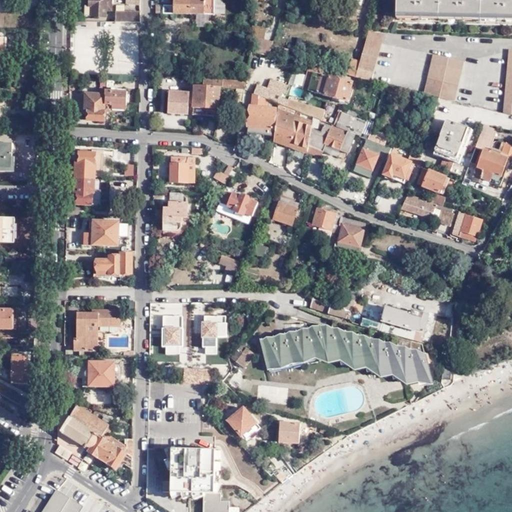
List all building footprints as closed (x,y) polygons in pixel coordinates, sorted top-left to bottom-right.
[(92,6),(92,15),(106,16),(107,9),(112,9),(113,4),(107,4),(106,0),(90,0),(90,6),(92,6)] [(174,0),(174,7),(156,6),(156,15),(214,15),(214,0),(174,0)] [(511,0),(397,0),(397,20),(511,21),(511,0)] [(140,12),(116,11),(115,21),(140,22),(140,12)] [(104,44),(104,24),(75,24),(75,44),(104,44)] [(263,41),(266,27),(258,25),(253,52),(269,55),(272,43),(263,41)] [(369,32),(356,79),(373,83),(385,37),(369,32)] [(424,95),(439,99),(456,103),(465,63),(434,56),(424,95)] [(355,79),(359,64),(351,61),(347,77),(355,79)] [(321,70),(307,67),(306,72),(320,76),(321,70)] [(320,76),(306,72),(301,91),(346,102),(350,83),(320,76)] [(231,81),(204,79),(203,86),(195,86),(194,115),(219,117),(220,88),(231,88),(231,81)] [(287,87),(272,83),(269,90),(285,95),(287,87)] [(114,89),(110,89),(105,88),(105,86),(100,86),(100,94),(85,93),(84,109),(88,109),(88,119),(104,120),(104,110),(110,111),(110,103),(113,103),(126,104),(127,90),(114,89)] [(189,115),(190,93),(170,92),(170,114),(189,115)] [(257,92),(255,96),(268,101),(278,105),(295,112),(319,121),(322,112),(297,105),(297,104),(289,102),(289,103),(257,92)] [(255,96),(253,96),(252,108),(251,108),(249,128),(273,130),(276,111),(267,110),(268,101),(255,96)] [(332,123),(335,113),(325,111),(323,121),(332,123)] [(274,143),(290,148),(294,118),(277,112),(274,143)] [(342,113),(335,128),(354,135),(360,137),(366,123),(354,118),(353,121),(347,119),(348,116),(342,113)] [(307,149),(311,123),(294,118),(290,148),(306,154),(307,149)] [(468,128),(446,120),(434,155),(444,159),(441,167),(451,171),(454,163),(455,163),(468,128)] [(317,125),(311,123),(307,149),(319,154),(322,145),(347,154),(354,135),(335,128),(331,126),(330,127),(322,125),(319,133),(316,132),(317,125)] [(497,130),(484,126),(477,147),(484,149),(490,151),(494,140),(497,130)] [(249,128),(248,134),(273,137),(273,130),(249,128)] [(367,140),(375,143),(378,133),(371,130),(367,140)] [(388,137),(378,133),(375,143),(384,147),(388,137)] [(378,158),(386,161),(391,149),(366,141),(355,172),(362,174),(365,168),(373,171),(378,158)] [(505,144),(502,153),(509,155),(507,159),(511,160),(511,145),(511,146),(505,144)] [(0,147),(0,171),(14,172),(14,148),(0,147)] [(307,149),(306,154),(317,158),(319,154),(307,149)] [(414,149),(410,157),(418,160),(421,161),(424,153),(414,149)] [(507,159),(509,155),(502,153),(493,150),(492,152),(490,151),(484,149),(479,165),(475,175),(484,179),(492,181),(500,184),(503,178),(501,177),(507,159)] [(77,162),(76,178),(95,179),(95,172),(96,164),(108,165),(108,151),(80,150),(80,162),(77,162)] [(410,157),(408,156),(407,160),(391,155),(383,176),(393,179),(394,177),(407,181),(413,167),(414,167),(418,160),(410,157)] [(196,159),(173,159),(173,165),(172,165),(172,184),(195,184),(196,159)] [(108,172),(108,165),(96,164),(95,172),(108,172)] [(135,165),(125,165),(125,176),(134,176),(135,165)] [(230,167),(226,174),(220,171),(215,179),(225,185),(230,177),(232,174),(235,170),(230,167)] [(370,177),(373,171),(365,168),(362,174),(370,177)] [(452,178),(431,169),(429,175),(424,173),(420,183),(446,194),(452,178)] [(484,179),(475,175),(473,181),(482,184),(484,179)] [(94,204),(95,179),(76,178),(75,195),(78,195),(78,204),(94,204)] [(492,181),(484,179),(482,184),(490,187),(492,181)] [(224,192),(220,203),(228,207),(227,208),(233,211),(233,213),(234,213),(233,215),(235,219),(239,221),(243,220),(244,217),(246,218),(247,215),(254,218),(260,203),(252,200),(252,199),(250,198),(251,196),(249,193),(245,192),(240,194),(240,195),(233,192),(232,195),(224,192)] [(187,194),(171,194),(171,209),(166,209),(166,231),(181,232),(184,228),(184,219),(189,219),(189,204),(187,203),(187,194)] [(434,202),(409,194),(404,208),(433,218),(434,215),(436,208),(443,210),(453,214),(454,210),(445,206),(438,204),(434,202)] [(437,195),(434,202),(438,204),(445,206),(448,199),(437,195)] [(282,201),(280,205),(298,210),(299,206),(282,201)] [(320,201),(317,211),(337,216),(339,211),(320,201)] [(280,207),(275,205),(272,215),(271,215),(269,223),(275,224),(276,222),(289,225),(290,221),(295,222),(298,210),(280,205),(280,207)] [(443,210),(436,208),(434,215),(440,218),(443,210)] [(453,214),(443,210),(440,218),(439,223),(451,227),(455,215),(453,214)] [(336,219),(337,216),(317,211),(313,226),(320,228),(318,238),(330,241),(333,231),(336,219)] [(347,214),(339,211),(337,216),(336,219),(333,231),(341,232),(336,249),(358,255),(365,231),(343,225),(345,217),(347,214)] [(482,221),(466,216),(464,221),(458,219),(453,235),(475,242),(482,221)] [(367,222),(345,217),(343,225),(365,231),(367,222)] [(0,240),(12,240),(12,219),(0,218),(0,240)] [(120,221),(94,220),(94,233),(86,233),(86,244),(119,245),(120,221)] [(265,260),(269,249),(259,246),(255,256),(265,260)] [(105,256),(96,256),(96,277),(110,277),(110,274),(130,274),(130,256),(110,256),(110,260),(105,260),(105,256)] [(228,267),(237,271),(239,264),(222,257),(219,264),(228,267)] [(345,309),(314,300),(312,308),(311,309),(317,311),(350,320),(358,292),(351,290),(345,309)] [(190,304),(152,304),(151,331),(171,331),(171,330),(172,330),(172,332),(190,332),(190,305),(190,304)] [(384,319),(387,309),(373,305),(370,315),(384,319)] [(14,309),(0,309),(0,328),(14,329),(14,309)] [(387,309),(384,319),(383,321),(386,323),(385,325),(364,319),(362,326),(421,343),(429,317),(413,312),(411,316),(387,309)] [(97,314),(82,314),(82,324),(78,324),(77,338),(75,338),(75,350),(80,350),(81,357),(99,356),(100,326),(120,327),(121,311),(98,310),(97,314)] [(423,347),(336,322),(332,333),(325,331),(265,345),(272,372),(330,359),(331,363),(342,361),(343,367),(354,365),(355,370),(368,368),(369,374),(381,372),(382,378),(394,376),(395,382),(406,380),(407,381),(418,379),(419,385),(432,382),(423,347)] [(243,347),(239,352),(244,355),(247,350),(243,347)] [(256,356),(247,350),(244,355),(239,352),(232,361),(246,370),(256,356)] [(13,374),(13,383),(24,383),(30,383),(31,355),(25,355),(13,355),(13,374)] [(117,362),(84,361),(83,386),(116,387),(117,362)] [(200,366),(200,370),(200,384),(210,384),(211,367),(200,366)] [(8,368),(3,368),(2,376),(13,383),(13,374),(8,373),(8,368)] [(185,383),(200,384),(200,370),(186,369),(185,383)] [(78,406),(71,418),(99,436),(91,449),(90,451),(118,469),(122,462),(133,469),(134,439),(127,439),(127,447),(120,443),(117,448),(109,443),(112,438),(107,436),(111,430),(108,428),(109,425),(78,406)] [(223,423),(228,418),(218,407),(213,413),(223,423)] [(242,437),(258,424),(245,409),(229,422),(242,437)] [(99,436),(71,418),(59,411),(58,443),(84,460),(90,451),(91,449),(99,436)] [(262,429),(258,424),(242,437),(246,442),(262,429)] [(302,425),(281,424),(280,443),(300,444),(302,425)] [(217,449),(174,448),(172,480),(164,480),(164,490),(204,491),(202,511),(229,511),(230,501),(221,500),(222,492),(215,492),(217,449)] [(79,511),(84,506),(58,490),(44,511),(79,511)]
